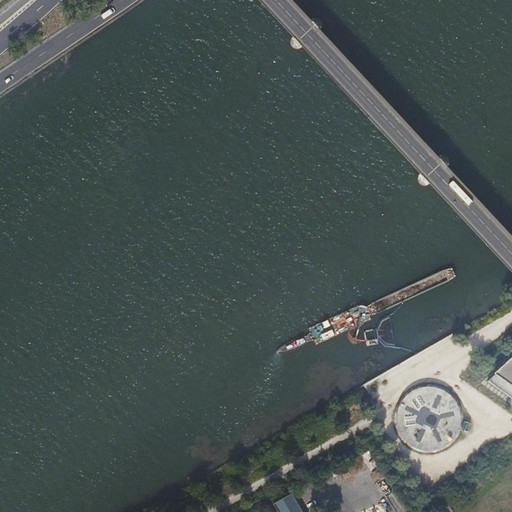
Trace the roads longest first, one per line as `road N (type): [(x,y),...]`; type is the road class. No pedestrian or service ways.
road 1 (tertiary): [(511,251),(277,0)]
road 2 (primary): [(0,81),(118,0)]
